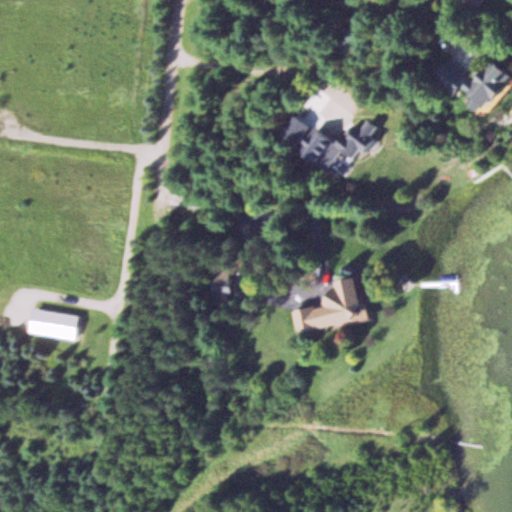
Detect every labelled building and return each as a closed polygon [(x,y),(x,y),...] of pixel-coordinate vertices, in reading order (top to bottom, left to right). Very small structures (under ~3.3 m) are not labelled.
[(466,0),(480,9),(486,0),(466,0)] [(369,32),(344,23),(336,46),(360,55),(369,32)] [(453,60),(440,79),(466,96),(467,93),(495,111),(511,85),(511,67),(496,57),(482,79),(453,60)] [(305,150),(328,163),(342,138),(319,125),(305,150)] [(241,305),(241,267),(220,266),(220,305),(241,305)] [(322,330),(375,317),(366,279),(341,285),(345,301),(317,308),(322,330)]
